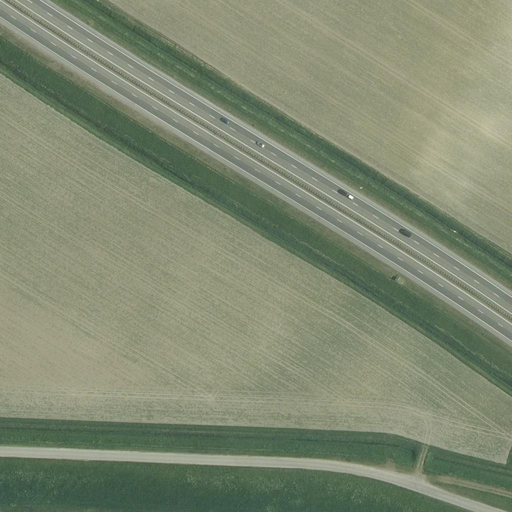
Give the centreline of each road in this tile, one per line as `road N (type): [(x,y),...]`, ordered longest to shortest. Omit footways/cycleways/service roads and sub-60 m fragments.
road 1 (trunk): [(0,6),(511,336)]
road 2 (trunk): [(511,305),(31,0)]
road 3 (unclassified): [(493,511),(339,469),(0,452)]
